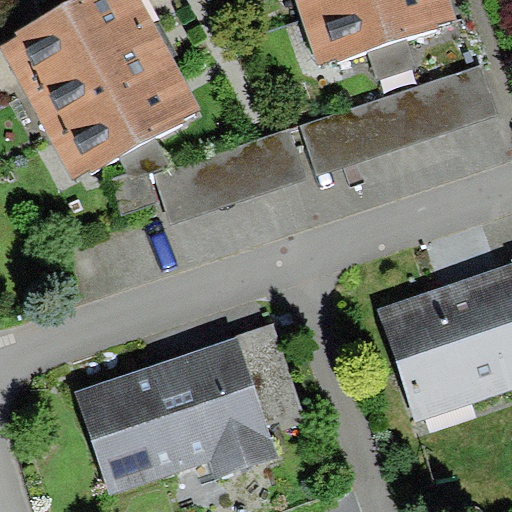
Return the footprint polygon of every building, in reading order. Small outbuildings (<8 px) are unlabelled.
[(85,0),(1,46),(28,95),(156,26),(141,0),(85,0)] [(296,0),(303,18),(352,0),(296,0)] [(352,0),(303,18),(319,64),(457,14),(451,0),(352,0)] [(28,95),(50,137),(178,68),(156,26),(28,95)] [(482,63),(300,129),(317,176),(499,111),(482,63)] [(50,137),(73,178),(200,109),(178,68),(50,137)] [(291,133),(157,177),(171,220),(305,177),(291,133)] [(511,264),(381,305),(417,419),(511,389),(511,264)] [(276,325),(78,393),(112,493),(198,464),(204,481),(277,456),(264,418),(303,404),(276,325)]
